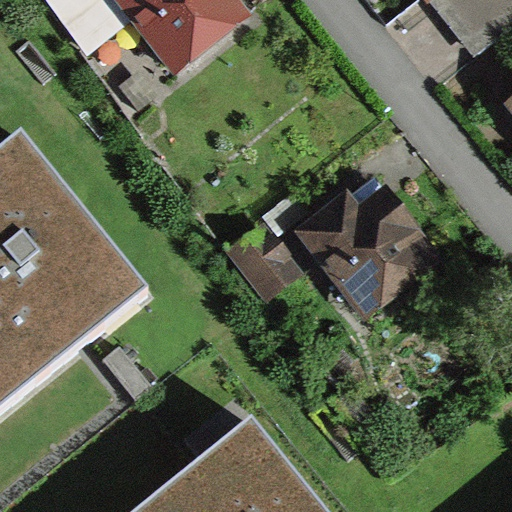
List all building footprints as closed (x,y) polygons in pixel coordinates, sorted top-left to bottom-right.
[(178,81),(251,25),(231,0),(50,0),(47,3),(89,57),(133,23),(178,81)] [(419,0),(429,11),(434,7),(442,0),(419,0)] [(511,0),(442,0),(434,7),(477,60),(511,32),(511,0)] [(0,419),(144,303),(19,150),(0,165),(0,419)] [(295,237),(366,330),(445,270),(389,197),(365,215),(350,195),(295,237)] [(268,303),(303,277),(274,238),(301,219),(289,203),(261,223),(266,229),(231,254),(268,303)] [(121,354),(106,366),(135,403),(150,391),(121,354)] [(314,511),(253,436),(157,511),(314,511)]
